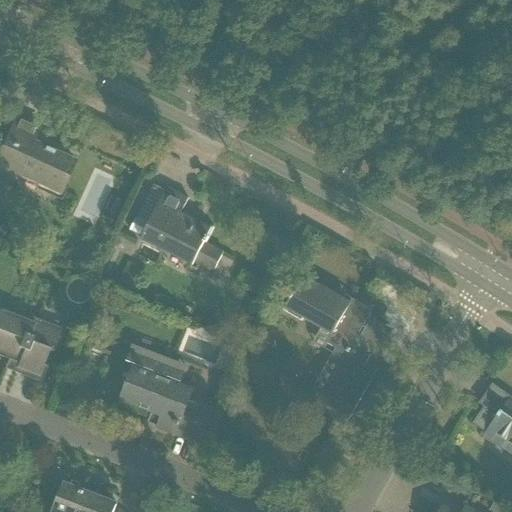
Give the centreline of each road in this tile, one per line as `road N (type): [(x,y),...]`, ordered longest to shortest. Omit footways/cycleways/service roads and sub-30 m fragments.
road 1 (secondary): [(497,267),(221,112),(0,10)]
road 2 (secondary): [(0,35),(209,131),(485,287)]
road 3 (residential): [(262,511),(0,401)]
road 4 (residential): [(368,511),(485,287)]
